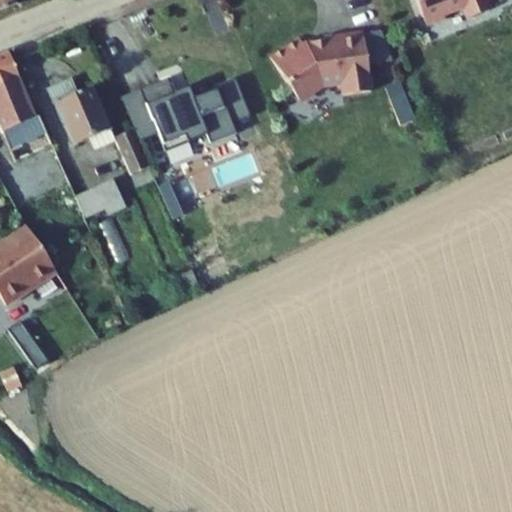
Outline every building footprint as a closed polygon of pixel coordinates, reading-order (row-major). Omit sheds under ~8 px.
[(500,0),(410,0),(422,28),(440,20),(439,17),(459,9),(464,21),(486,12),(481,0),(482,0),(494,0),(496,2),(500,0)] [(389,65),(376,33),(359,36),(364,69),(389,65)] [(364,69),(359,36),(330,40),(330,43),(321,44),(321,47),(311,48),(310,47),(303,48),(301,49),(296,42),(267,60),(292,98),(302,101),(319,89),(338,87),(340,98),(368,94),(364,69)] [(21,81),(10,55),(0,58),(0,88),(20,81),(21,81)] [(37,120),(20,81),(0,88),(0,124),(4,134),(37,120)] [(161,86),(135,97),(153,136),(161,156),(202,140),(205,148),(231,138),(227,128),(245,121),(230,82),(209,91),(210,94),(188,103),(183,91),(166,98),(161,86)] [(73,84),(50,93),(74,147),(92,140),(97,151),(116,144),(93,90),(79,96),(73,84)] [(409,115),(399,90),(385,95),(395,121),(409,115)] [(135,97),(116,104),(130,134),(134,144),(153,136),(135,97)] [(54,151),(40,119),(37,120),(4,134),(18,166),(54,151)] [(130,134),(116,144),(132,178),(146,172),(134,144),(130,134)] [(115,181),(74,198),(84,222),(108,213),(110,217),(127,209),(115,181)] [(39,246),(27,229),(15,236),(0,244),(0,264),(1,266),(0,266),(0,288),(11,305),(59,274),(42,245),(39,246)] [(192,273),(175,280),(182,299),(199,289),(192,273)] [(30,332),(25,319),(9,328),(15,339),(30,332)] [(16,368),(1,375),(10,393),(24,387),(16,368)]
